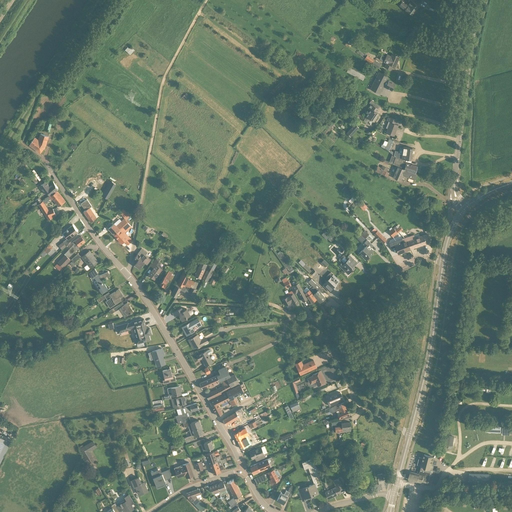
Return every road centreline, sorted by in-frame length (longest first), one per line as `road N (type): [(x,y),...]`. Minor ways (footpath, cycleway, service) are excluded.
road 1 (residential): [(409,434),(358,401),(321,320),(421,263),(443,261)]
road 2 (track): [(206,0),(164,77),(134,241)]
road 3 (residential): [(243,469),(127,275)]
road 4 (tertiary): [(464,209),(453,183),(479,0)]
road 5 (secondary): [(409,434),(443,261)]
road 6 (residential): [(127,275),(45,158)]
